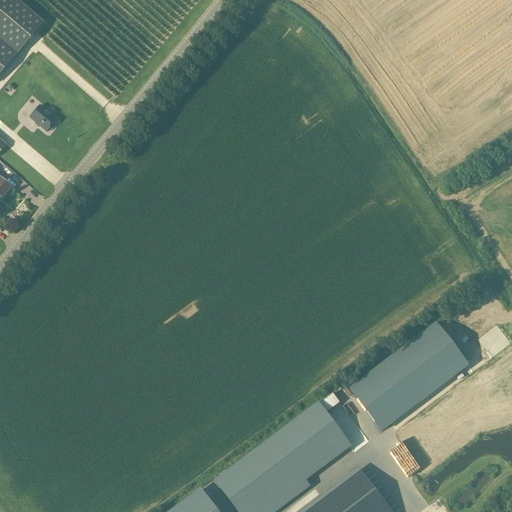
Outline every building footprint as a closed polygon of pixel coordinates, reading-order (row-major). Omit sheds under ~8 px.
[(44,24),(15,0),(0,0),(0,39),(18,55),(44,24)] [(0,75),(17,55),(0,40),(0,75)] [(56,127),(55,125),(57,121),(41,107),(30,119),(47,133),(50,130),(52,131),(56,127)] [(0,178),(0,197),(2,199),(11,188),(0,179),(0,178)] [(469,365),(437,323),(349,390),(381,431),(469,365)] [(335,383),(218,474),(232,499),(238,511),(268,511),(338,462),(328,450),(349,437),(328,409),(345,399),(335,383)] [(397,511),(367,467),(300,511),(397,511)] [(219,511),(201,487),(169,511),(219,511)]
